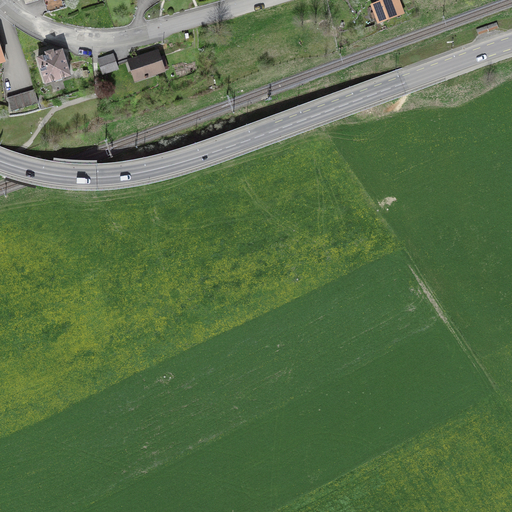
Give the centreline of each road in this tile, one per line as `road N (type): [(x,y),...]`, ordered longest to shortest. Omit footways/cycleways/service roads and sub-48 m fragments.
road 1 (primary): [(511,43),(137,173),(62,176),(0,161)]
road 2 (residential): [(0,0),(50,33),(89,40),(126,38),(256,0)]
